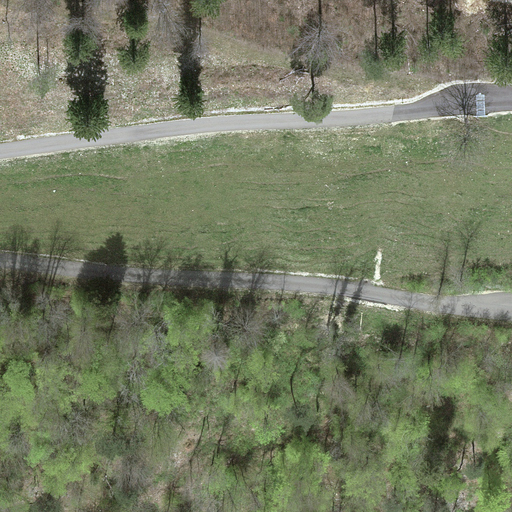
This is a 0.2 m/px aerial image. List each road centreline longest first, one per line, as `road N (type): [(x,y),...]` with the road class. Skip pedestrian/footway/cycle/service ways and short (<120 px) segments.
road 1 (unclassified): [(0,152),(227,123),(511,103)]
road 2 (unclassified): [(511,306),(0,260)]
